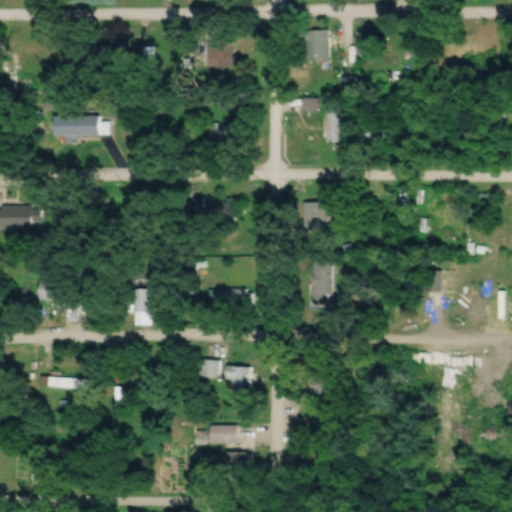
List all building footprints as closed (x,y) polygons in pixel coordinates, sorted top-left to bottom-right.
[(330,59),(330,30),(309,31),(309,60),(330,59)] [(237,45),(210,45),(210,69),(237,69),(237,45)] [(104,46),(104,64),(128,64),(128,46),(104,46)] [(473,46),(446,46),(446,63),(473,63),(473,46)] [(356,78),(340,78),(340,93),(356,93),(356,78)] [(305,111),(320,111),(320,99),(305,99),(305,111)] [(328,109),(328,143),(345,143),(345,109),(328,109)] [(220,141),(220,145),(237,145),(237,125),(212,125),(212,141),(220,141)] [(366,144),(398,144),(398,126),(366,126),(366,144)] [(237,200),(214,200),(214,220),(237,220),(237,200)] [(337,218),(337,202),(309,202),(309,218),(337,218)] [(36,207),(0,206),(0,230),(37,231),(37,215),(36,215),(36,207)] [(317,261),(317,304),(337,304),(337,261),(317,261)] [(41,301),(54,301),(54,306),(68,306),(68,279),(41,279),(41,301)] [(138,313),(154,313),(154,290),(138,290),(138,313)] [(255,290),(222,290),(222,308),(255,308),(255,290)] [(221,361),(203,361),(203,379),(221,379),(221,361)] [(228,381),(233,381),(233,395),(252,395),(252,368),(228,368),(228,381)] [(87,379),(43,378),(43,389),(87,390),(87,379)] [(212,446),(242,445),(242,455),(235,455),(235,470),(252,470),(251,430),(243,430),(243,427),(212,427),(212,446)]
